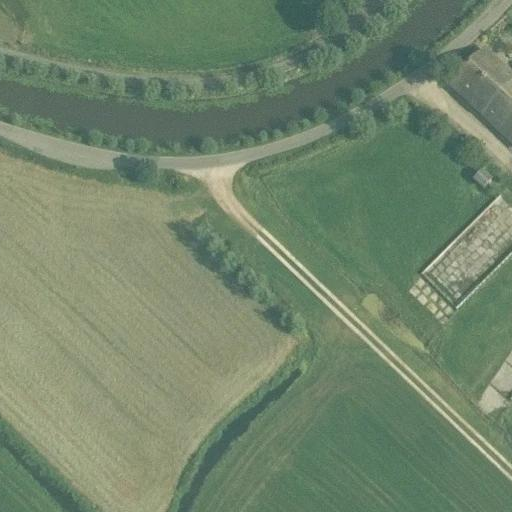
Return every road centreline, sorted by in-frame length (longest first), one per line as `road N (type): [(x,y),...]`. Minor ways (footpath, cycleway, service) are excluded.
road 1 (unclassified): [(0,130),(141,163),(211,164),(266,154),(312,139),(411,85),(505,0)]
road 2 (unclassified): [(0,52),(79,73),(207,84),(284,66),(389,0)]
